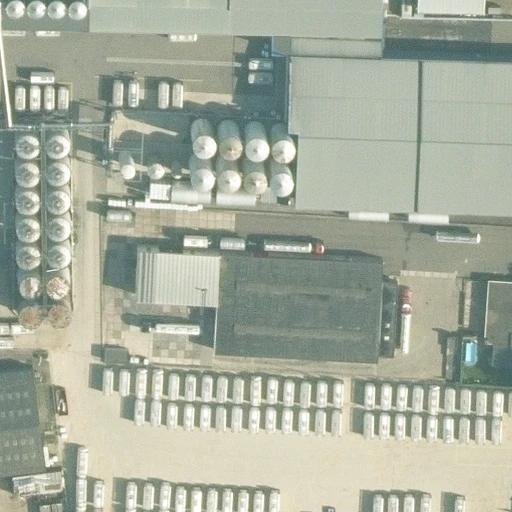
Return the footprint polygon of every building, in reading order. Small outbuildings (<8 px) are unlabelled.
[(380,0),(87,0),(87,25),(380,31),(380,0)] [(416,0),(416,6),(482,8),(482,0),(416,0)] [(390,199),(511,203),(511,53),(288,47),(288,53),(286,120),(297,120),(293,196),(390,199)] [(51,305),(84,306),(85,284),(93,274),(76,259),(90,243),(77,232),(88,219),(88,213),(84,210),(85,188),(69,187),(70,163),(71,147),(51,147),(51,145),(30,144),(28,143),(16,157),(13,258),(16,259),(15,282),(61,284),(68,289),(65,293),(47,293),(42,298),(42,315),(51,305)] [(396,281),(380,280),(381,258),(136,245),(134,294),(215,299),(212,349),(376,358),(376,354),(392,355),(396,281)] [(511,280),(487,279),(485,308),(483,338),(487,338),(487,340),(509,342),(508,364),(511,363),(511,280)] [(127,350),(104,349),(103,360),(127,361),(127,350)] [(0,471),(43,467),(32,365),(0,368),(0,471)] [(320,511),(490,511),(492,425),(511,425),(511,394),(323,391),(320,511)]
